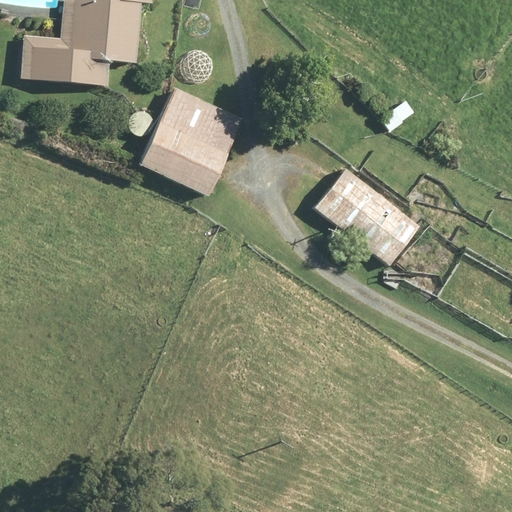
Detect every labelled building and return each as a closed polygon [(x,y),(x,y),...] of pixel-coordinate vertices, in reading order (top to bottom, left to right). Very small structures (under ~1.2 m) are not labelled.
[(151,4),(150,0),(60,0),(58,38),(19,36),(16,82),(105,88),(106,63),(135,64),(139,3),(151,4)] [(186,81),(188,82),(192,84),(195,84),(198,84),(201,83),(204,82),(206,80),(209,78),(211,76),(212,73),(213,70),(213,67),(213,64),(213,61),(211,58),(210,56),(208,54),(205,52),(203,50),(200,49),(197,49),(194,49),(191,50),(188,51),(185,52),(183,54),(181,57),(180,59),(179,62),(178,65),(178,68),(179,71),(180,74),(181,77),(183,79),(186,81)] [(204,198),(239,118),(171,88),(156,119),(156,117),(154,116),(153,114),(151,112),(150,111),(148,110),(146,109),(143,108),(141,108),(139,108),(137,109),(135,109),(133,110),(131,112),(129,113),(128,115),(126,117),(125,119),(125,121),(124,123),(124,125),(124,127),(125,129),(126,132),(127,134),(128,135),(129,137),(131,138),(133,140),(135,140),(137,141),(139,141),(142,141),(144,141),(146,141),(134,167),(204,198)] [(403,100),(376,121),(388,136),(414,116),(403,100)] [(345,165),(309,208),(384,270),(420,227),(345,165)]
